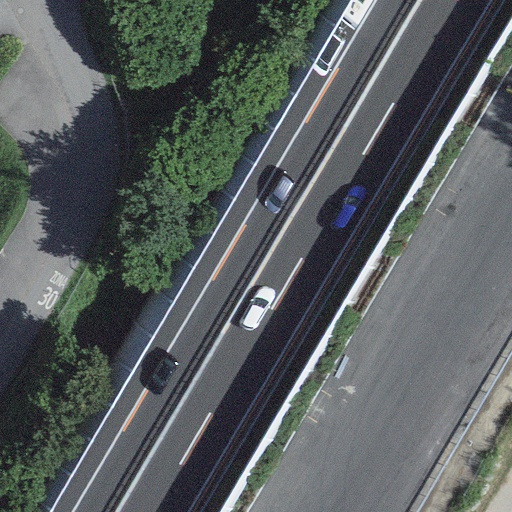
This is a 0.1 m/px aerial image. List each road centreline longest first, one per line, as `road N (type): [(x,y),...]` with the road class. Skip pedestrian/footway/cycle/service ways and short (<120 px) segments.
road 1 (motorway): [(425,0),(124,511)]
road 2 (unclassified): [(0,387),(77,257),(100,174),(90,94),(48,0)]
road 3 (motorway): [(316,511),(511,179)]
